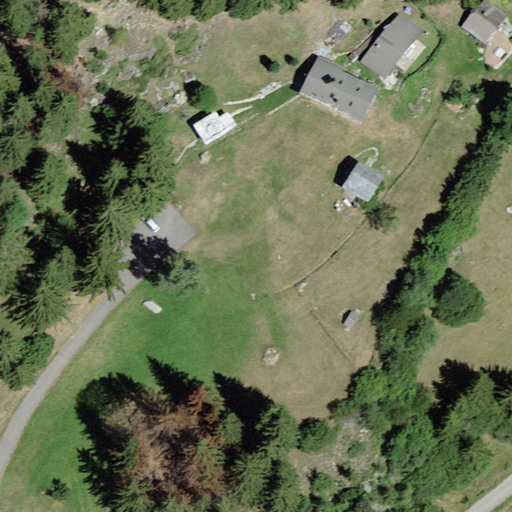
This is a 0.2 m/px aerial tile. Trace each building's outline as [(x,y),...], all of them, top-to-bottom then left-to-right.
[(510,21),(485,1),(461,30),(486,50),(510,21)] [(425,36),(399,16),(366,57),(392,76),(425,36)] [(380,94),(319,61),(303,92),(364,125),(380,94)] [(219,117),(215,111),(191,127),(205,148),(237,127),(227,112),(219,117)] [(384,176),(361,162),(343,192),(366,206),(384,176)]
